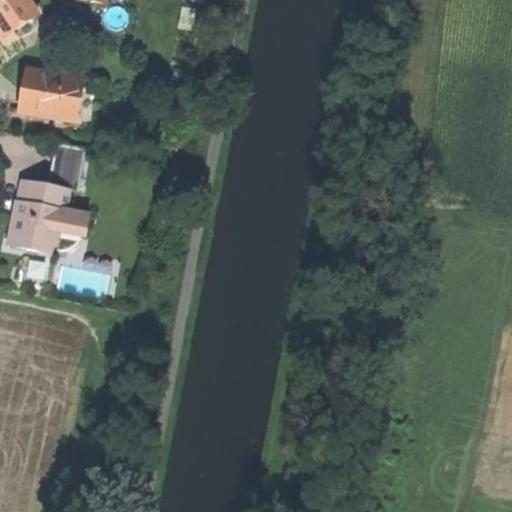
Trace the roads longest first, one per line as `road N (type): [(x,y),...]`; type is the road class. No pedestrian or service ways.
road 1 (track): [(511,270),(459,511)]
road 2 (track): [(97,319),(104,343),(69,511)]
